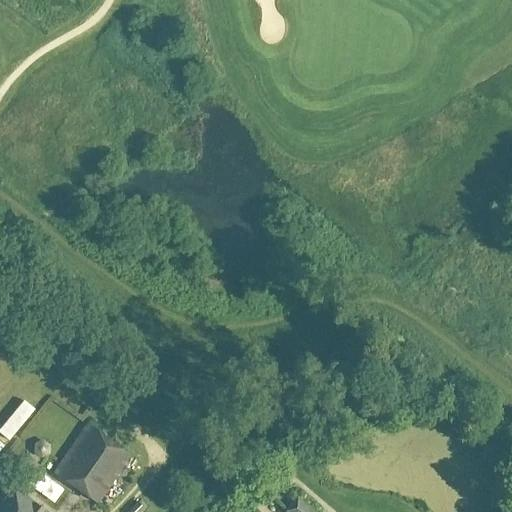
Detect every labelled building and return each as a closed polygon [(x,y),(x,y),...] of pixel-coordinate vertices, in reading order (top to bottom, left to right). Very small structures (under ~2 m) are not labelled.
[(99,505),(132,458),(88,427),(54,474),(99,505)] [(33,445),(33,447),(33,448),(34,450),(34,451),(35,452),(36,454),(38,454),(39,455),(41,456),(42,456),(44,456),(45,455),(47,454),(48,454),(49,452),(50,451),(51,450),(51,448),(51,447),(51,445),(51,443),(50,442),(49,441),(48,439),(47,439),(45,438),(44,437),(42,437),(41,438),(39,438),(38,439),(36,440),(35,441),(34,442),(34,443),(33,445)] [(0,511),(47,511),(16,487),(0,506),(0,511)] [(313,511),(298,499),(287,511),(286,511),(313,511)] [(137,500),(131,506),(136,511),(141,511),(145,508),(137,500)]
